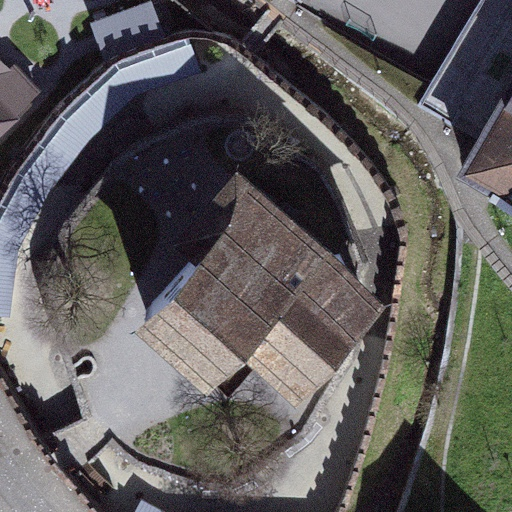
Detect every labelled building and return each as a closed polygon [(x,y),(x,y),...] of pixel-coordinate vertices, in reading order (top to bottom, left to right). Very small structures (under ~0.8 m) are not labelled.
[(511,0),(502,0),(437,113),(478,136),(459,168),(511,198),(511,0)] [(198,67),(186,32),(157,43),(117,57),(68,102),(24,158),(3,193),(0,202),(0,243),(18,248),(53,180),(98,123),(138,86),(198,67)] [(0,55),(0,144),(45,103),(0,55)] [(202,234),(143,302),(177,331),(211,359),(245,320),(302,368),(377,281),(242,166),(192,225),(202,234)] [(168,511),(140,498),(133,511),(168,511)]
